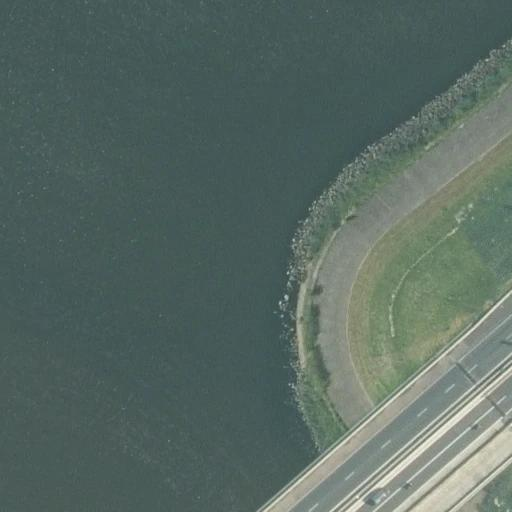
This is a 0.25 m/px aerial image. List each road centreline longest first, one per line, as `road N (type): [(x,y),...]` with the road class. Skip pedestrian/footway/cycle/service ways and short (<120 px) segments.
road 1 (unclassified): [(511,120),(373,232),(338,312),(354,396),(458,511)]
road 2 (motorway): [(511,334),(310,511)]
road 3 (motorway): [(374,511),(511,391)]
